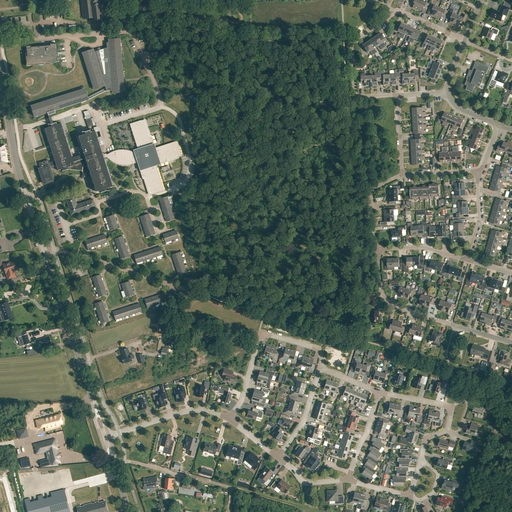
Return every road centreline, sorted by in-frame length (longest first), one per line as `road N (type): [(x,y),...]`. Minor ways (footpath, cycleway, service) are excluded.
road 1 (track): [(110,465),(132,461),(322,511)]
road 2 (tertiary): [(44,252),(20,179),(0,66)]
road 3 (residential): [(319,368),(317,348),(261,334),(228,418)]
road 4 (residential): [(397,11),(351,42),(354,95),(397,94)]
road 5 (tertiary): [(90,396),(44,252)]
road 6 (residential): [(188,290),(44,252)]
road 7 (residential): [(107,436),(187,410),(228,418)]
road 8 (residential): [(454,325),(387,301),(378,249)]
